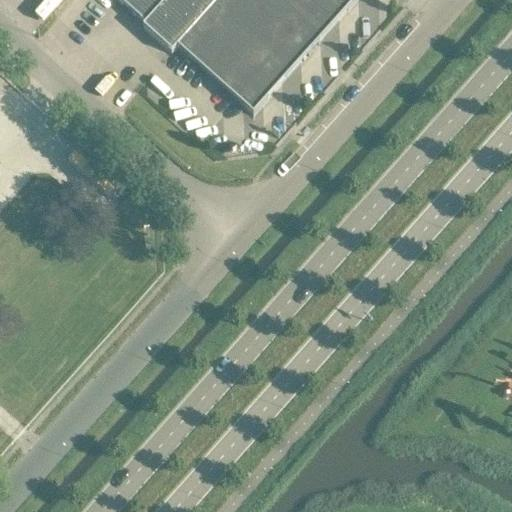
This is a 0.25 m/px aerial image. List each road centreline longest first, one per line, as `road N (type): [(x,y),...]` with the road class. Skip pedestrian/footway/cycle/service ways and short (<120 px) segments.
road 1 (secondary): [(511,54),(102,511)]
road 2 (secondary): [(173,511),(511,132)]
road 3 (unclassified): [(0,507),(236,238)]
road 4 (unclassified): [(236,238),(452,0)]
road 5 (unclassified): [(236,238),(0,28)]
